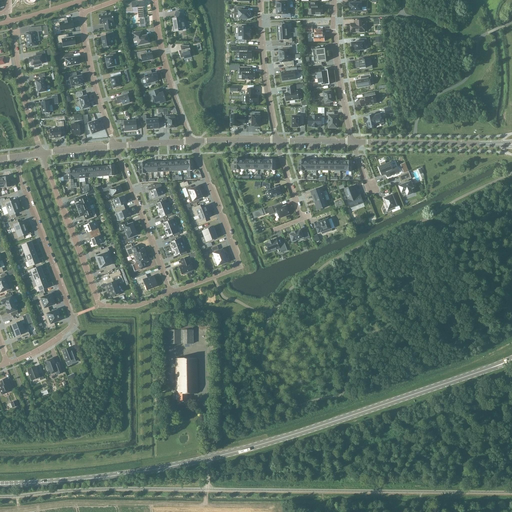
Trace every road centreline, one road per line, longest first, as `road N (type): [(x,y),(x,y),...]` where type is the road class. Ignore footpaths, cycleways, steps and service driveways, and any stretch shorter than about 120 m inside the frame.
road 1 (primary): [(0,484),(208,458),(491,367)]
road 2 (residential): [(7,363),(74,323),(13,156)]
road 3 (track): [(342,490),(345,453),(454,410),(469,414),(464,490)]
road 4 (residential): [(170,293),(135,306),(98,305),(41,153)]
road 5 (residential): [(193,141),(240,266),(170,293)]
road 6 (residential): [(114,146),(80,13),(118,0)]
road 7 (residential): [(114,146),(170,293)]
road 8 (unclassified): [(506,144),(352,142)]
road 9 (residential): [(152,0),(164,69),(190,141)]
road 10 (residential): [(331,0),(352,142)]
road 11 (residential): [(276,140),(258,0)]
road 12 (residential): [(18,32),(11,35),(18,78),(41,153)]
